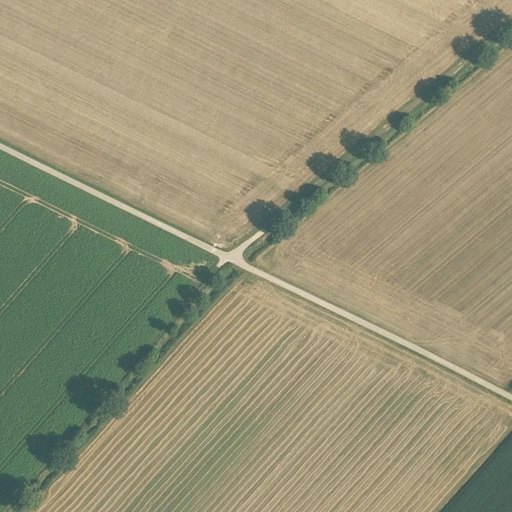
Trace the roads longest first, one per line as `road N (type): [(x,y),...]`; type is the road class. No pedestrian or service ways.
road 1 (track): [(511,23),(220,264),(2,511)]
road 2 (track): [(511,397),(0,145)]
